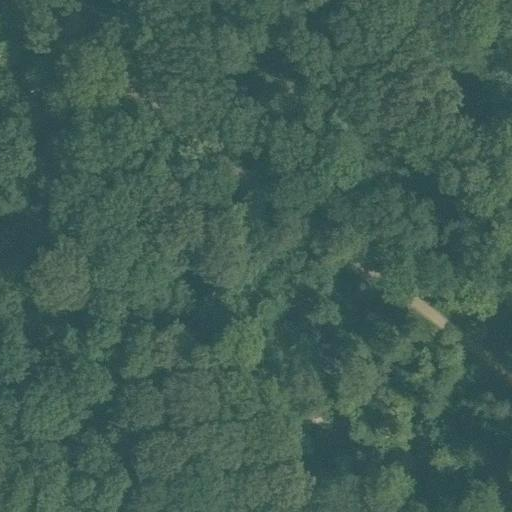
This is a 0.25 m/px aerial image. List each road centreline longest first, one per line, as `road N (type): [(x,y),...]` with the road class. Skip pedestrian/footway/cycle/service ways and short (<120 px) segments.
road 1 (track): [(147,95),(511,375)]
road 2 (track): [(511,465),(445,473),(338,423),(305,423),(296,446),(235,477),(205,511)]
road 3 (track): [(136,226),(109,511)]
road 4 (track): [(22,0),(147,95)]
road 5 (track): [(147,95),(136,226)]
